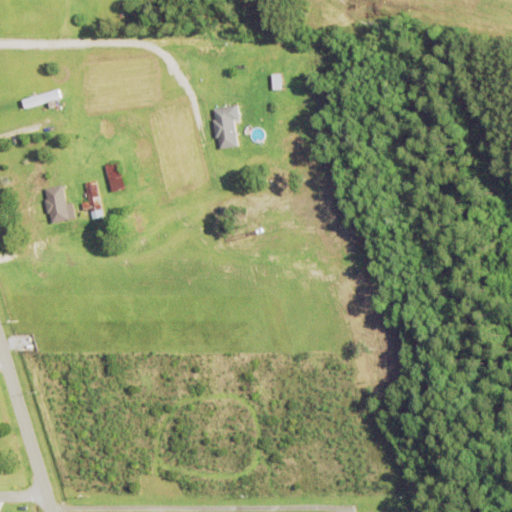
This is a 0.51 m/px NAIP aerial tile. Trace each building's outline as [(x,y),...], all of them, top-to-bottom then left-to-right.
[(236,55),(277,54),(277,62),(236,63),(236,55)] [(51,107),(49,99),(26,106),(23,98),(59,87),(61,95),(55,97),(58,105),(51,107)] [(213,107),(217,148),(238,146),(235,118),(240,118),(238,105),(213,107)] [(135,161),(140,159),(146,176),(140,178),(135,161)] [(106,164),(119,160),(126,187),(113,191),(106,164)] [(93,218),(91,208),(84,209),(83,202),(89,200),(85,182),(96,180),(104,216),(93,218)] [(50,211),(48,212),(46,199),(48,199),(45,187),(63,184),(67,202),(73,201),(76,218),(53,222),(50,211)]
